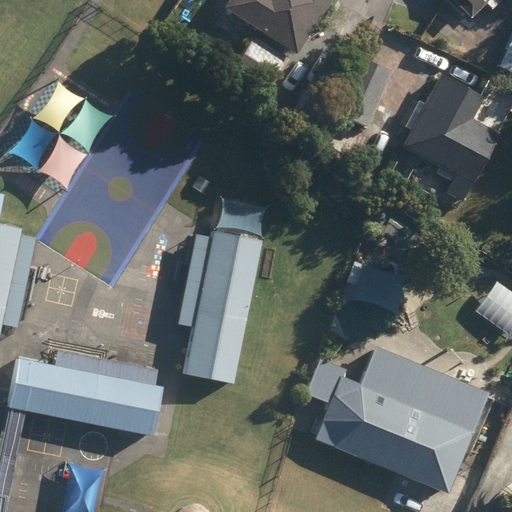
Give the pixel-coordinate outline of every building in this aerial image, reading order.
[(232,0),(226,10),(299,56),(334,0),(232,0)] [(454,0),(473,19),(493,0),(454,0)] [(233,73),(267,95),(289,61),(254,39),(233,73)] [(511,43),(500,69),(511,74),(511,43)] [(337,115),(368,129),(394,72),(363,57),(337,115)] [(441,77),(425,107),(411,136),(404,149),(475,185),(501,134),(474,121),(485,99),(441,77)] [(411,136),(425,107),(419,104),(416,111),(407,106),(396,128),(411,136)] [(340,135),(350,139),(354,129),(345,125),(340,135)] [(422,184),(433,190),(444,183),(443,171),(433,165),(422,171),(422,184)] [(0,325),(11,328),(31,239),(16,235),(17,229),(0,225),(0,325)] [(179,374),(231,384),(259,240),(209,230),(207,238),(193,235),(176,322),(189,325),(179,374)] [(482,250),(503,263),(511,247),(491,235),(482,250)] [(347,286),(364,291),(371,270),(354,264),(347,286)] [(511,339),(511,294),(493,281),(471,311),(511,340),(511,339)] [(467,379),(470,381),(476,382),(479,383),(482,382),(486,381),(489,379),(491,377),(494,374),(496,372),(497,368),(498,365),(498,362),(498,358),(497,355),(495,352),(493,349),(490,346),(487,344),(484,343),(481,342),(478,342),(474,342),(471,343),(468,345),(465,347),(462,349),(460,352),(459,355),(458,358),(457,362),(458,365),(458,369),(460,372),(462,375),(464,377),(467,379)] [(481,391),(371,345),(355,383),(312,364),(300,393),(324,403),(309,439),(438,493),(481,391)] [(3,408),(147,437),(156,391),(13,362),(3,408)]
